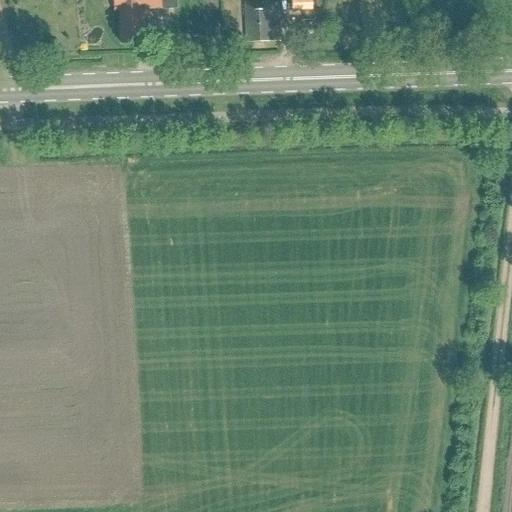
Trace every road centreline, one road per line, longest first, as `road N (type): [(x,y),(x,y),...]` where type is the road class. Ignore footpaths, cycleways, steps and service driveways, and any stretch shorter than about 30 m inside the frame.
road 1 (secondary): [(0,90),(511,71)]
road 2 (track): [(511,225),(481,511)]
